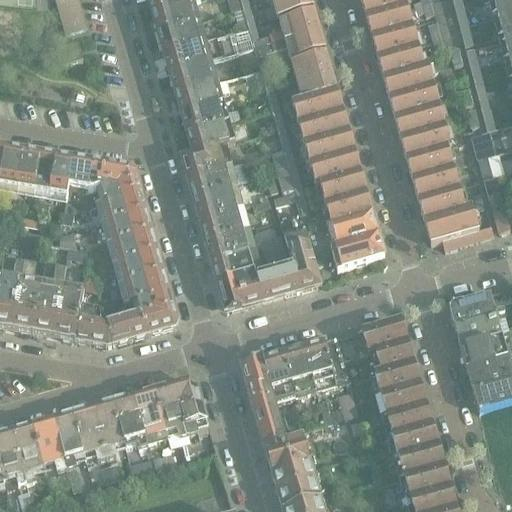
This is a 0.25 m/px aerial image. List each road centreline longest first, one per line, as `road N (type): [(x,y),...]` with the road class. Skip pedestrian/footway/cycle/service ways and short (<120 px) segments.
road 1 (residential): [(415,291),(333,0)]
road 2 (residential): [(486,511),(415,291)]
road 3 (residential): [(210,350),(415,291)]
road 4 (residential): [(210,350),(154,153)]
road 5 (residential): [(256,511),(210,350)]
road 6 (residential): [(154,153),(110,0)]
road 7 (residential): [(154,153),(0,126)]
